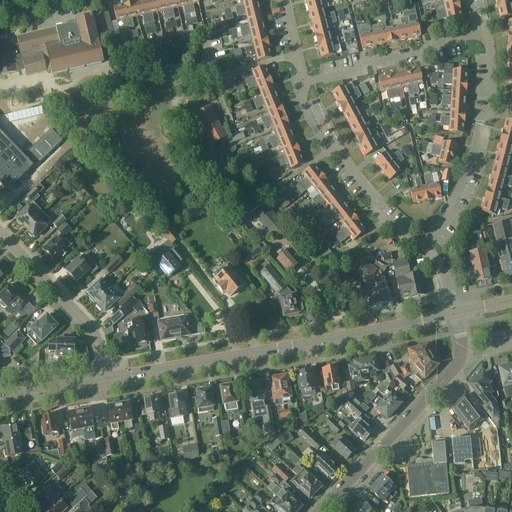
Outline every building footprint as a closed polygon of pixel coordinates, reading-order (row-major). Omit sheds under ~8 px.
[(158,13),(154,0),(147,0),(144,1),(150,24),(154,23),(152,14),(158,13)] [(170,20),(165,0),(154,0),(158,13),(163,12),(165,21),(170,20)] [(173,10),(178,8),(176,0),(165,0),(170,20),(175,19),(173,10)] [(190,15),(186,0),(176,0),(178,8),(183,7),(185,16),(190,15)] [(186,0),(190,15),(191,19),(193,25),(198,24),(196,18),(195,14),(193,5),(199,4),(197,0),(186,0)] [(257,0),(245,0),(243,1),(244,6),(235,8),(236,13),(259,7),(257,0)] [(310,0),(306,1),(309,13),(323,9),(329,7),(327,1),(329,0),(310,0)] [(144,1),(134,3),(137,18),(143,16),(145,25),(150,24),(144,1)] [(437,16),(461,11),(458,1),(444,4),(445,9),(436,11),(437,16)] [(134,3),(124,5),(129,29),(134,28),(132,19),(137,18),(134,3)] [(511,6),(511,4),(497,7),(500,19),(511,16),(511,6)] [(129,29),(124,5),(113,8),(117,22),(122,21),(124,30),(129,29)] [(259,7),(236,13),(237,18),(246,15),(247,21),(262,17),(259,7)] [(323,9),(309,13),(312,24),(326,20),(335,18),(333,14),(325,16),(325,15),(323,9)] [(461,11),(437,16),(438,21),(447,19),(448,25),(463,22),(461,11)] [(415,12),(403,15),(404,19),(409,39),(421,36),(417,22),(416,16),(415,12)] [(430,12),(424,14),(426,24),(427,24),(429,33),(434,32),(432,22),(430,12)] [(7,37),(0,38),(0,76),(16,73),(15,70),(24,68),(26,77),(45,72),(46,70),(51,69),(52,75),(103,63),(98,42),(97,43),(91,19),(92,19),(92,17),(76,21),(76,23),(77,22),(77,23),(57,28),(57,30),(51,31),(51,30),(42,32),(43,34),(38,36),(37,33),(17,38),(17,40),(8,42),(7,37)] [(262,17),(247,21),(249,26),(240,28),(241,33),(264,27),(262,17)] [(326,20),(312,24),(315,35),(329,32),(328,25),(336,23),(335,18),(326,20)] [(402,26),(394,27),(397,42),(409,39),(404,19),(401,20),(402,26)] [(397,42),(394,27),(386,29),(385,23),(381,24),(386,44),(397,42)] [(381,24),(369,26),(374,47),(386,44),(381,24)] [(374,47),(369,26),(369,25),(357,27),(362,49),(374,47)] [(252,41),(267,38),(264,27),(241,33),(242,38),(251,36),(252,41)] [(329,32),(315,35),(318,47),(338,42),(337,38),(331,40),(329,32)] [(254,46),(245,49),(246,53),(269,48),(267,38),(252,41),(254,46)] [(338,42),(318,47),(321,59),(341,53),(339,45),(338,42)] [(269,48),(246,53),(247,58),(256,56),(257,62),(266,60),(272,58),(269,48)] [(247,86),(269,77),(265,67),(252,72),(254,78),(245,81),(247,86)] [(426,79),(432,78),(432,79),(438,80),(438,75),(432,75),(432,68),(425,69),(426,79)] [(409,72),(414,95),(419,94),(417,85),(423,84),(420,70),(409,72)] [(443,80),(467,82),(468,71),(453,70),(453,76),(444,75),(443,80)] [(414,95),(409,72),(399,74),(402,89),(407,87),(409,96),(414,95)] [(402,89),(399,74),(389,76),(394,100),(399,98),(397,90),(402,89)] [(394,100),(389,76),(378,79),(381,93),(387,92),(389,101),(394,100)] [(259,92),(273,87),(269,77),(247,86),(249,90),(257,87),(259,92)] [(467,82),(443,80),(443,85),(452,86),(452,91),(466,92),(467,82)] [(332,93),(337,104),(350,97),(345,86),(332,93)] [(255,105),(277,96),(273,87),(259,92),(261,97),(253,101),(255,105)] [(466,92),(452,91),(451,97),(442,96),(442,101),(466,103),(466,92)] [(281,106),(277,96),(255,105),(257,110),(265,106),(267,111),(281,106)] [(337,104),(343,114),(356,107),(352,100),(350,97),(337,104)] [(466,103),(442,101),(442,106),(451,107),(450,112),(465,113),(466,103)] [(263,125),(285,115),(281,106),(267,111),(269,116),(261,120),(263,125)] [(210,107),(195,114),(212,145),(226,138),(210,107)] [(349,125),(367,115),(365,112),(360,114),(356,107),(343,114),(349,125)] [(441,122),(464,124),(465,113),(450,112),(450,118),(441,117),(441,122)] [(289,125),(285,115),(263,125),(265,129),(273,126),(275,131),(289,125)] [(367,115),(349,125),(354,135),(367,128),(364,121),(369,118),(367,115)] [(503,132),(511,133),(511,121),(506,120),(503,132)] [(464,124),(441,122),(440,127),(449,128),(449,134),(464,134),(464,124)] [(289,125),(275,131),(277,136),(269,139),(270,144),(293,135),(289,125)] [(360,146),(378,136),(376,133),(371,135),(367,128),(354,135),(360,146)] [(0,183),(7,191),(32,168),(34,169),(62,142),(51,130),(23,156),(0,131),(0,183)] [(500,143),(511,146),(511,133),(503,132),(500,143)] [(293,135),(270,144),(272,149),(281,145),(283,150),(297,145),(293,135)] [(228,140),(229,145),(237,142),(235,136),(228,139),(227,139),(228,140)] [(378,136),(360,146),(366,156),(378,149),(375,142),(380,139),(378,136)] [(432,151),(455,156),(458,146),(443,142),(442,148),(433,146),(432,151)] [(497,155),(511,158),(511,154),(511,146),(500,143),(497,155)] [(278,163),(300,154),(297,145),(283,150),(285,155),(276,159),(278,163)] [(455,156),(432,151),(431,155),(440,157),(438,163),(453,167),(455,156)] [(382,171),(394,162),(390,158),(386,153),(375,162),(382,171)] [(300,154),(278,163),(280,168),(289,165),(291,170),(304,164),(300,154)] [(494,166),(508,170),(511,158),(497,155),(494,166)] [(70,157),(65,161),(74,172),(80,168),(70,157)] [(394,162),(382,171),(390,181),(401,172),(397,166),(404,160),(401,157),(394,162)] [(258,171),(274,165),(272,160),(257,166),(258,171)] [(314,165),(308,170),(303,174),(306,179),(299,185),(302,189),(321,174),(314,165)] [(491,177),(505,181),(506,177),(508,170),(494,166),(491,177)] [(444,171),(442,180),(449,182),(451,173),(444,171)] [(310,196),(327,182),(321,174),(302,189),(305,192),(306,192),(310,196)] [(426,186),(424,187),(427,202),(433,200),(441,198),(438,183),(433,185),(431,175),(424,176),(426,186)] [(488,189),(502,193),(505,181),(491,177),(488,189)] [(421,203),(427,202),(424,187),(422,187),(421,181),(420,178),(414,179),(417,188),(410,190),(413,204),(421,202),(421,203)] [(315,205),(334,190),(327,182),(310,196),(308,197),(315,205)] [(35,189),(27,197),(31,201),(39,194),(35,189)] [(502,193),(488,189),(485,201),(499,204),(502,193)] [(328,207),(340,198),(334,190),(315,205),(318,209),(325,203),(328,207)] [(254,191),(246,198),(256,210),(252,214),(273,239),(286,229),(254,191)] [(237,196),(225,205),(231,213),(243,204),(237,196)] [(280,206),(284,210),(295,201),(293,198),(288,202),(287,201),(280,206)] [(340,198),(328,207),(332,212),(325,218),(328,221),(347,207),(340,198)] [(499,204),(485,201),(482,212),(496,216),(499,204)] [(21,225),(25,229),(42,213),(33,203),(16,219),(17,220),(17,222),(19,225),(21,225)] [(302,207),(292,214),(297,219),(306,212),(302,207)] [(347,207),(328,221),(331,225),(338,220),(341,224),(353,215),(347,207)] [(42,213),(25,229),(29,233),(29,235),(32,238),(34,238),(35,239),(47,227),(52,222),(42,213)] [(140,220),(150,233),(156,228),(145,215),(140,220)] [(353,215),(341,224),(345,228),(338,234),(341,238),(360,223),(353,215)] [(61,217),(53,225),(57,229),(65,221),(61,217)] [(511,221),(493,225),(505,277),(511,275),(511,221)] [(64,223),(57,231),(63,238),(71,230),(64,223)] [(360,223),(341,238),(344,242),(351,236),(355,241),(366,231),(360,223)] [(178,240),(166,226),(161,231),(172,245),(178,240)] [(488,232),(473,235),(470,254),(469,254),(476,284),(491,280),(485,251),(483,252),(483,250),(491,248),(488,232)] [(56,239),(44,250),(55,262),(62,256),(63,257),(67,253),(66,252),(67,251),(56,239)] [(90,240),(83,247),(87,252),(94,244),(90,240)] [(257,244),(247,253),(252,259),(262,251),(257,244)] [(292,248),(277,261),(288,274),(299,265),(298,264),(300,261),(299,259),(300,257),(299,257),(303,253),(299,248),(295,252),(292,248)] [(328,249),(319,256),(325,264),(334,257),(328,249)] [(164,253),(163,252),(162,252),(161,252),(160,253),(159,253),(158,253),(158,254),(157,255),(156,255),(156,256),(156,257),(155,258),(155,259),(155,260),(155,261),(157,265),(168,278),(179,269),(175,265),(177,263),(180,266),(185,262),(175,250),(171,254),(173,257),(174,259),(172,261),(168,256),(166,253),(165,253),(164,253)] [(79,260),(66,272),(71,277),(71,279),(73,281),(75,281),(77,283),(83,277),(85,277),(87,275),(87,273),(89,271),(93,267),(83,257),(79,261),(79,260)] [(361,259),(356,267),(350,263),(344,274),(361,285),(362,290),(367,289),(372,307),(388,303),(383,280),(374,282),(373,278),(378,270),(361,259)] [(406,260),(393,263),(401,300),(410,298),(411,298),(424,295),(420,274),(417,274),(416,268),(408,270),(406,260)] [(116,266),(112,261),(105,268),(109,273),(116,266)] [(226,265),(213,276),(216,280),(220,285),(218,287),(222,293),(225,291),(230,297),(244,286),(229,269),(226,265)] [(287,317),(298,315),(298,314),(299,313),(298,312),(303,312),(301,305),(297,306),(295,296),(293,296),(286,288),(286,287),(269,267),(260,274),(278,294),(282,298),(278,300),(281,313),(284,312),(285,316),(287,316),(287,317)] [(96,303),(111,289),(103,280),(88,294),(90,297),(89,298),(94,303),(95,302),(96,303)] [(111,289),(96,303),(98,305),(97,306),(101,311),(103,310),(105,312),(120,298),(125,304),(139,290),(134,284),(122,296),(118,292),(116,294),(111,289)] [(0,295),(0,300),(2,302),(1,303),(1,304),(1,305),(1,306),(1,307),(2,308),(3,308),(4,309),(5,309),(5,308),(6,308),(7,308),(5,310),(6,313),(8,315),(11,316),(13,315),(14,314),(17,314),(20,311),(20,308),(22,310),(29,304),(11,285),(0,295)] [(133,299),(119,311),(124,316),(133,308),(134,309),(138,305),(133,299)] [(186,319),(159,324),(162,341),(164,341),(164,343),(180,340),(179,338),(190,336),(188,333),(204,330),(190,313),(185,314),(186,319)] [(32,331),(27,336),(37,346),(57,327),(56,326),(56,324),(53,321),(51,321),(47,317),(38,325),(37,324),(31,330),(32,331)] [(145,320),(133,322),(134,329),(131,329),(131,330),(128,331),(129,337),(132,336),(134,345),(137,346),(138,347),(146,345),(146,343),(150,343),(147,326),(145,327),(145,320)] [(25,342),(17,334),(6,345),(14,353),(25,342)] [(0,338),(0,341),(4,346),(9,341),(4,335),(0,338)] [(44,352),(49,352),(57,353),(57,357),(66,357),(67,358),(70,359),(72,357),(73,357),(74,340),(72,340),(71,339),(68,339),(67,340),(58,340),(58,342),(50,342),(49,345),(45,349),(44,349),(44,352)] [(0,358),(10,357),(9,350),(0,341),(0,358)] [(413,368),(432,357),(427,348),(409,352),(411,364),(413,368)] [(432,357),(413,368),(416,372),(418,374),(415,377),(421,383),(424,380),(425,380),(437,366),(432,357)] [(364,362),(368,381),(369,381),(369,380),(376,378),(375,373),(377,373),(377,372),(380,371),(378,360),(375,360),(374,359),(364,362)] [(368,381),(364,362),(354,364),(354,367),(349,368),(351,378),(353,378),(355,384),(368,381)] [(392,380),(403,374),(408,371),(406,367),(400,370),(397,365),(388,369),(389,375),(392,380)] [(503,367),(502,368),(499,369),(503,387),(505,395),(510,393),(509,386),(511,385),(511,381),(509,366),(508,367),(507,366),(504,366),(503,367)] [(324,370),(323,370),(326,387),(331,386),(332,392),(339,391),(338,385),(340,384),(339,378),(337,378),(336,368),(330,369),(329,368),(325,369),(324,370)] [(299,375),(297,375),(300,392),(301,392),(302,398),(314,396),(313,390),(314,390),(311,373),(305,374),(304,373),(300,374),(299,375)] [(482,401),(488,396),(488,395),(491,393),(489,391),(491,389),(488,385),(490,383),(487,379),(489,377),(485,373),(483,374),(482,374),(468,385),(482,401)] [(278,377),(283,406),(290,405),(289,398),(290,398),(286,377),(285,377),(284,376),(278,377)] [(275,407),(283,406),(278,377),(273,378),(272,380),(270,380),(274,401),(275,407)] [(399,377),(395,381),(406,391),(410,386),(399,377)] [(264,406),(263,402),(260,381),(248,383),(252,408),(264,406)] [(346,383),(349,399),(354,396),(353,392),(354,392),(352,382),(346,383)] [(390,396),(386,391),(389,388),(386,385),(377,390),(382,395),(385,398),(382,401),(394,412),(401,405),(391,395),(390,396)] [(222,388),(220,389),(223,405),(224,405),(225,411),(237,409),(236,403),(237,403),(234,386),(228,387),(227,386),(223,387),(222,388)] [(214,412),(213,407),(210,390),(204,391),(204,390),(198,391),(198,392),(196,393),(198,401),(196,401),(197,410),(198,410),(198,414),(214,412)] [(377,396),(371,391),(366,396),(372,402),(377,396)] [(169,397),(171,411),(169,411),(170,420),(185,417),(184,410),(185,409),(182,395),(175,396),(175,394),(171,395),(171,397),(169,397)] [(354,396),(349,399),(350,400),(358,407),(362,403),(354,396)] [(475,400),(470,404),(464,396),(464,397),(452,409),(469,432),(476,426),(481,433),(492,432),(496,429),(475,400)] [(495,405),(488,396),(482,401),(486,406),(483,409),(491,419),(498,414),(495,405)] [(145,401),(144,401),(146,417),(149,416),(149,422),(158,421),(157,415),(159,415),(156,399),(150,400),(150,399),(145,400),(145,401)] [(394,412),(382,401),(382,402),(380,400),(375,405),(378,409),(377,410),(382,416),(381,417),(385,420),(386,419),(387,420),(394,412)] [(502,411),(509,410),(506,401),(500,402),(502,411)] [(118,406),(121,424),(124,423),(125,430),(132,429),(131,422),(128,404),(127,404),(125,403),(121,404),(120,406),(118,406)] [(322,404),(316,407),(317,415),(324,412),(322,404)] [(117,424),(121,424),(118,406),(115,406),(114,405),(110,406),(109,407),(107,408),(110,426),(111,433),(118,431),(117,424)] [(355,405),(350,411),(359,418),(363,413),(355,405)] [(269,407),(264,408),(265,416),(262,417),(265,430),(273,428),(269,407)] [(82,412),(79,413),(82,430),(83,437),(93,435),(93,432),(92,429),(93,429),(90,411),(87,411),(86,410),(82,411),(82,412)] [(79,431),(82,430),(79,413),(77,413),(75,412),(71,413),(70,414),(68,415),(71,432),(72,432),(73,439),(80,437),(79,431)] [(244,414),(238,415),(241,428),(246,427),(244,414)] [(43,428),(41,428),(42,434),(44,434),(44,435),(51,434),(52,438),(58,437),(57,433),(59,433),(58,427),(56,427),(55,417),(41,419),(43,428)] [(219,419),(214,420),(217,437),(222,436),(219,419)] [(331,420),(326,425),(336,435),(341,430),(331,420)] [(349,429),(357,437),(358,435),(364,441),(368,437),(369,438),(372,435),(371,434),(372,433),(368,429),(369,428),(363,422),(357,428),(354,425),(349,429)] [(3,444),(5,444),(20,441),(17,427),(11,428),(11,426),(3,427),(3,430),(0,430),(0,431),(0,430),(0,431),(2,444),(3,444)] [(169,439),(168,432),(167,427),(158,429),(161,440),(169,439)] [(321,446),(304,429),(299,434),(317,450),(321,446)] [(23,432),(25,440),(29,440),(29,441),(36,440),(34,430),(23,432)] [(339,436),(331,445),(346,460),(347,459),(349,459),(351,457),(352,455),(353,454),(355,451),(348,444),(349,443),(344,438),(343,440),(339,436)] [(498,438),(470,441),(470,438),(452,440),(455,472),(501,470),(498,438)] [(105,440),(107,451),(113,450),(111,439),(105,440)] [(59,441),(61,456),(67,455),(64,440),(59,441)] [(20,441),(5,444),(6,449),(3,450),(5,458),(7,457),(7,458),(22,455),(20,441)] [(102,441),(96,442),(98,453),(104,452),(102,441)] [(444,441),(432,442),(432,445),(433,460),(422,461),(422,460),(415,460),(416,465),(407,466),(410,498),(449,494),(446,465),(444,444),(444,441)] [(182,449),(185,461),(198,458),(196,446),(182,449)] [(38,451),(27,453),(28,459),(39,457),(38,451)] [(291,454),(287,458),(294,465),(298,461),(291,454)] [(321,454),(312,464),(316,468),(317,468),(329,479),(330,478),(332,478),(334,476),(334,474),(338,470),(331,463),(332,462),(327,457),(325,458),(321,454)] [(60,463),(51,471),(55,475),(64,468),(60,463)] [(33,474),(32,473),(37,470),(32,464),(23,472),(25,473),(18,479),(24,487),(23,488),(26,492),(28,491),(40,481),(40,475),(33,474)] [(286,482),(291,477),(277,465),(272,470),(286,482)] [(298,478),(316,495),(320,490),(319,489),(320,487),(308,476),(304,472),(298,467),(292,473),(298,478)] [(64,469),(56,476),(60,481),(68,474),(64,469)] [(145,476),(145,485),(155,484),(154,475),(145,476)] [(275,475),(271,479),(279,486),(283,482),(275,475)] [(382,477),(376,484),(392,500),(397,495),(395,492),(396,491),(394,490),(395,489),(382,477)] [(123,487),(114,478),(108,484),(116,493),(123,487)] [(316,495),(298,478),(293,484),(297,487),(297,488),(309,499),(311,498),(312,499),(316,495)] [(286,496),(282,492),(272,482),(266,488),(277,498),(291,511),(299,511),(300,511),(300,509),(301,508),(287,495),(286,496)] [(218,489),(224,494),(229,488),(223,483),(218,489)] [(392,500),(376,484),(369,491),(382,503),(382,502),(384,504),(385,503),(388,505),(392,500)] [(53,489),(50,491),(50,490),(48,492),(47,490),(43,493),(44,495),(37,502),(45,511),(58,500),(61,497),(53,489)] [(82,493),(75,500),(79,504),(86,498),(82,493)] [(258,493),(254,498),(261,505),(265,500),(258,493)] [(58,500),(45,511),(44,511),(62,511),(73,503),(68,498),(61,504),(58,500)] [(291,511),(277,498),(271,503),(276,507),(275,508),(278,511),(291,511)] [(253,499),(249,503),(256,510),(260,506),(253,499)] [(76,507),(79,511),(77,511),(92,511),(88,507),(89,506),(84,500),(76,507)] [(371,511),(360,501),(354,508),(357,511),(371,511)]
